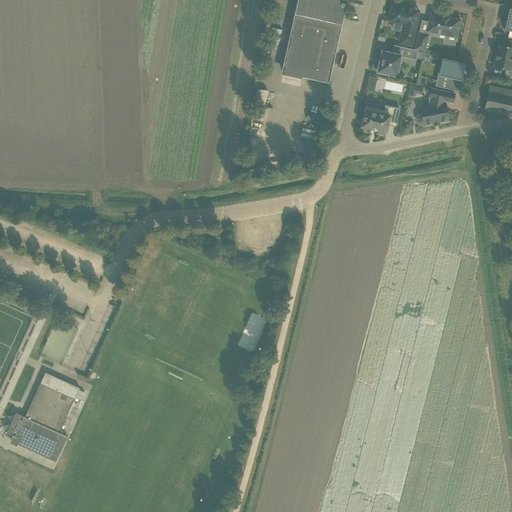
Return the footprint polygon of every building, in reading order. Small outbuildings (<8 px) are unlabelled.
[(303,9),(301,14),(296,13),(289,44),(282,75),(302,79),(302,77),(328,83),(329,82),(327,82),(340,23),(331,21),(332,16),(336,17),(339,0),(304,0),(304,4),(301,3),(300,3),(299,3),(299,4),(298,5),(298,6),(298,7),(299,7),(299,8),(300,8),(303,9)] [(389,13),(388,18),(389,18),(388,21),(403,24),(399,43),(411,46),(417,21),(416,21),(416,22),(409,20),(411,10),(412,10),(412,9),(392,5),(390,13),(389,13)] [(431,13),(427,31),(458,37),(462,20),(431,13)] [(419,33),(415,48),(424,50),(428,35),(419,33)] [(417,50),(394,45),(392,53),(382,51),(379,64),(377,63),(375,71),(377,71),(377,72),(396,76),(401,56),(415,59),(417,50)] [(507,69),(505,77),(511,79),(511,47),(500,45),(498,53),(497,52),(496,58),(497,59),(495,67),(507,69)] [(442,60),(435,86),(460,92),(466,65),(442,60)] [(377,78),(369,76),(366,90),(374,92),(377,78)] [(427,77),(420,76),(418,84),(425,86),(427,77)] [(407,95),(415,97),(415,94),(422,95),(423,86),(410,84),(407,95)] [(444,100),(446,92),(431,88),(429,98),(430,98),(428,106),(420,107),(421,115),(419,115),(417,118),(418,122),(421,124),(423,124),(423,126),(450,121),(447,103),(446,103),(446,101),(446,100),(444,100)] [(254,107),(264,109),(267,91),(257,89),(254,107)] [(511,91),(504,89),(503,95),(489,92),(486,109),(498,112),(498,111),(510,113),(511,105),(511,91)] [(361,120),(361,122),(361,125),(361,127),(387,132),(389,125),(395,126),(399,109),(385,106),(384,110),(376,109),(375,113),(364,110),(363,118),(361,120)] [(79,388),(46,374),(45,373),(40,383),(16,437),(14,436),(14,437),(12,442),(17,444),(17,445),(18,443),(48,457),(48,458),(55,462),(66,437),(59,433),(75,399),(79,388)]
